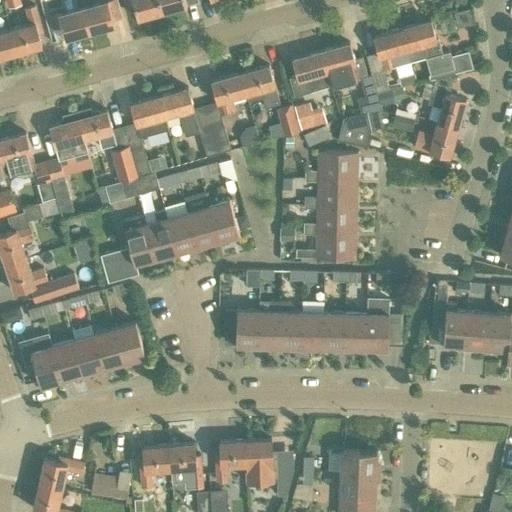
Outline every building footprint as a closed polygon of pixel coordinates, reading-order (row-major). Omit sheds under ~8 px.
[(106,0),(83,6),(90,31),(115,24),(114,19),(123,17),(117,0),(106,0)] [(138,17),(163,10),(159,0),(122,0),(125,8),(134,6),(138,17)] [(159,0),(163,10),(187,3),(186,0),(159,0)] [(10,27),(16,51),(41,44),(38,32),(43,30),(36,3),(24,6),(28,22),(10,27)] [(65,38),(90,31),(83,6),(49,16),(53,28),(62,25),(65,38)] [(401,28),(407,48),(407,47),(411,60),(425,57),(429,74),(454,67),(449,50),(441,52),(437,37),(435,38),(430,20),(401,28)] [(0,55),(16,51),(10,27),(0,30),(0,55)] [(394,51),(407,48),(401,28),(372,37),(383,75),(372,78),(376,92),(377,92),(389,88),(385,72),(387,72),(386,68),(398,65),(394,51)] [(376,92),(372,78),(370,74),(367,75),(361,56),(353,58),(349,42),(320,50),(330,85),(360,76),(365,95),(357,97),(361,112),(367,111),(381,107),(377,92),(376,92)] [(301,93),(330,85),(320,50),(291,58),(301,93)] [(239,73),(245,93),(246,93),(248,100),(263,96),(265,106),(278,102),(268,65),(239,73)] [(436,120),(458,126),(466,97),(448,92),(454,71),(434,77),(427,103),(440,107),(436,120)] [(232,97),(245,93),(239,73),(210,81),(216,101),(220,114),(236,109),(232,97)] [(199,128),(187,87),(158,95),(163,115),(165,115),(179,111),(185,134),(199,130),(199,128)] [(168,128),(165,115),(163,115),(158,95),(129,103),(140,145),(131,148),(138,174),(150,171),(140,136),(168,128)] [(284,134),(299,130),(291,103),(276,107),(284,134)] [(321,104),(312,107),(316,122),(313,123),(314,124),(326,121),(321,104)] [(77,117),(83,138),(98,134),(101,146),(115,142),(106,109),(77,117)] [(367,111),(361,112),(341,117),(337,138),(367,145),(370,131),(363,129),(367,111)] [(410,130),(413,118),(395,113),(392,125),(410,130)] [(87,150),(83,138),(77,117),(49,125),(54,146),(57,156),(45,159),(51,179),(64,176),(59,158),(87,150)] [(449,155),(458,126),(436,120),(432,135),(419,131),(415,146),(449,155)] [(210,125),(217,151),(230,148),(223,121),(210,125)] [(206,155),(217,151),(210,125),(199,128),(199,130),(206,155)] [(51,179),(45,159),(33,162),(30,152),(31,152),(25,132),(0,138),(0,154),(2,160),(5,172),(19,169),(20,174),(34,171),(37,183),(50,179),(51,179)] [(129,148),(128,145),(117,148),(117,147),(111,148),(113,158),(129,154),(128,148),(129,148)] [(305,176),(356,177),(357,150),(318,149),(317,169),(305,169),(305,176)] [(196,166),(199,177),(222,171),(219,160),(196,166)] [(178,183),(199,177),(196,166),(175,172),(178,183)] [(137,194),(158,188),(153,171),(132,177),(137,194)] [(178,183),(175,172),(156,177),(155,171),(153,171),(158,188),(178,183)] [(356,203),(356,177),(305,176),(305,180),(317,180),(317,195),(304,195),(304,202),(356,203)] [(132,177),(120,180),(105,184),(109,200),(124,195),(125,197),(137,194),(132,177)] [(9,188),(0,190),(0,214),(16,209),(9,188)] [(206,204),(208,203),(204,190),(184,195),(185,199),(183,199),(197,249),(207,246),(206,242),(216,239),(206,204)] [(206,204),(216,239),(229,236),(230,240),(239,238),(228,198),(208,203),(206,204)] [(189,251),(197,249),(183,199),(165,204),(168,214),(165,215),(175,250),(188,246),(189,251)] [(26,220),(43,215),(39,202),(22,207),(26,220)] [(355,229),(356,203),(304,202),(304,206),(317,206),(316,222),(303,222),(303,228),(355,229)] [(511,234),(511,212),(509,223),(504,222),(501,232),(511,234)] [(164,253),(175,250),(165,215),(144,221),(155,260),(165,257),(164,253)] [(123,227),(128,245),(98,253),(106,280),(135,271),(132,261),(146,257),(147,262),(155,260),(144,221),(123,227)] [(0,248),(5,263),(25,256),(21,242),(34,238),(30,223),(0,233),(0,248)] [(355,256),(355,229),(303,228),(303,232),(316,232),(316,247),(296,247),(296,255),(355,256)] [(511,257),(511,234),(501,232),(499,239),(504,241),(500,254),(511,257)] [(25,256),(5,263),(14,291),(35,284),(35,283),(47,279),(43,266),(30,271),(25,256)] [(260,267),(260,279),(273,280),(274,268),(260,267)] [(246,268),(246,285),(260,285),(260,268),(246,268)] [(302,280),(303,268),(289,268),(289,280),(302,280)] [(303,268),(302,280),(316,280),(317,269),(303,268)] [(345,281),(345,269),(332,269),(332,281),(345,281)] [(345,269),(345,281),(359,282),(360,270),(345,269)] [(401,282),(402,273),(402,272),(390,271),(390,270),(376,270),(375,282),(401,282)] [(52,295),(79,286),(74,271),(47,280),(52,295)] [(469,292),(470,280),(456,279),(455,291),(469,292)] [(114,295),(128,291),(125,280),(111,284),(114,295)] [(470,280),(469,292),(482,293),(483,281),(470,280)] [(511,293),(511,290),(511,283),(499,282),(498,291),(511,293)] [(82,292),(85,303),(99,300),(96,288),(82,292)] [(73,307),(85,303),(82,292),(70,296),(73,307)] [(377,351),(387,351),(387,343),(402,343),(403,312),(388,311),(389,296),(367,295),(366,310),(365,347),(377,347),(377,351)] [(41,304),(44,314),(57,311),(54,300),(41,304)] [(31,318),(44,314),(41,304),(28,308),(31,318)] [(249,348),(257,348),(258,308),(236,307),(235,343),(248,344),(248,348),(249,348)] [(464,349),(467,308),(445,307),(442,343),(454,344),(454,348),(464,349)] [(279,344),(280,308),(258,308),(257,348),(266,348),(265,344),(279,344)] [(300,349),(301,309),(280,308),(279,344),(291,345),(291,349),(300,349)] [(486,346),(489,310),(467,308),(464,349),(472,349),(472,345),(486,346)] [(322,345),(323,309),(301,309),(300,349),(309,349),(309,345),(322,345)] [(343,350),(344,310),(323,309),(322,345),(334,346),(334,350),(343,350)] [(365,347),(366,310),(344,310),(343,350),(352,350),(352,346),(365,347)] [(507,352),(509,323),(510,312),(489,310),(486,346),(497,347),(497,351),(505,352),(507,352)] [(114,327),(123,361),(136,358),(137,361),(146,359),(135,321),(114,327)] [(112,364),(123,361),(114,327),(93,332),(103,370),(112,368),(112,364)] [(62,382),(52,344),(49,331),(18,340),(25,364),(34,362),(40,384),(52,381),(53,384),(62,382)] [(94,372),(103,370),(93,332),(73,338),(82,373),(94,369),(94,372)] [(70,376),(82,373),(73,338),(52,344),(62,382),(71,380),(70,376)] [(246,462),(245,462),(246,480),(276,479),(277,494),(286,494),(293,470),(277,470),(276,450),(271,451),(271,438),(245,439),(246,462)] [(227,463),(245,462),(246,462),(245,439),(219,440),(220,452),(214,452),(215,480),(228,479),(227,463)] [(194,441),(168,443),(170,468),(171,481),(184,480),(185,487),(204,485),(203,480),(203,474),(201,453),(195,453),(194,441)] [(143,458),(138,458),(140,479),(140,486),(152,485),(151,469),(170,468),(168,443),(142,445),(143,458)] [(340,480),(375,482),(375,481),(379,481),(380,463),(376,463),(376,449),(341,447),(340,480)] [(37,481),(62,487),(66,467),(82,471),(84,461),(57,455),(56,461),(43,457),(37,481)] [(314,469),(314,455),(303,455),(303,468),(314,469)] [(126,498),(131,470),(119,468),(118,475),(94,471),(91,492),(126,498)] [(313,482),(314,469),(303,468),(302,473),(302,481),(313,482)] [(373,511),(375,482),(340,480),(338,511),(373,511)] [(58,505),(62,487),(37,481),(32,507),(45,510),(44,511),(72,511),(74,509),(58,505)] [(274,494),(273,482),(255,483),(256,495),(274,494)] [(198,511),(209,511),(208,489),(196,490),(198,511)] [(149,511),(159,511),(159,497),(149,498),(149,511)]
